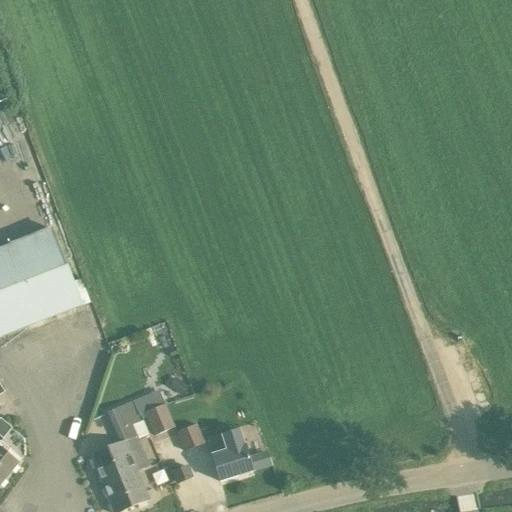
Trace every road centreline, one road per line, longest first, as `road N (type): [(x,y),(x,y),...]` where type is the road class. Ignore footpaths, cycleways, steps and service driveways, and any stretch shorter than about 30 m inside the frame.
road 1 (track): [(301,0),(470,472)]
road 2 (tertiary): [(274,511),(511,465)]
